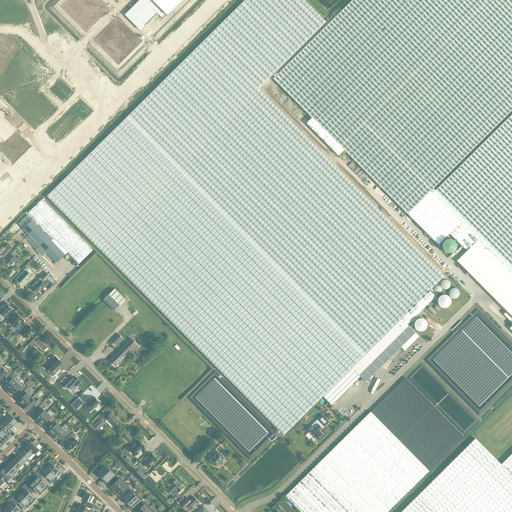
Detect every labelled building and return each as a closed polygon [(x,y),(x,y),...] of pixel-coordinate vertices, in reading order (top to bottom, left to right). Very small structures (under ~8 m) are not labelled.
[(46,195),(99,249),(259,90),(258,89),(326,22),(324,20),(304,0),(243,0),(110,132),(46,195)] [(146,2),(133,15),(145,26),(158,14),(163,19),(167,15),(168,16),(183,0),(149,0),(147,3),(146,2)] [(344,150),(408,215),(434,189),(433,188),(511,110),(511,0),(352,0),(273,79),(312,118),(306,124),(338,156),(344,150)] [(284,435),(323,396),(352,368),(430,291),(444,276),(261,91),(259,90),(99,249),(284,435)] [(467,251),(478,240),(511,273),(511,114),(435,191),(434,189),(408,215),(438,245),(449,234),(464,248),(466,250),(467,251)] [(12,123),(8,127),(15,134),(19,130),(12,123)] [(8,127),(4,131),(11,138),(15,134),(8,127)] [(4,131),(0,134),(7,141),(11,138),(4,131)] [(28,213),(29,213),(34,219),(40,224),(68,253),(79,264),(92,250),(42,199),(28,213)] [(18,224),(23,229),(34,219),(29,213),(18,224)] [(40,224),(34,219),(23,229),(29,235),(40,224)] [(57,263),(68,253),(40,224),(29,235),(40,246),(36,250),(42,255),(45,251),(57,263)] [(27,237),(26,239),(32,246),(36,250),(40,246),(29,235),(27,237)] [(511,325),(510,328),(511,330),(511,273),(478,240),(467,251),(457,261),(468,272),(466,274),(469,276),(470,275),(492,296),(511,316),(511,325)] [(0,256),(3,253),(6,255),(13,248),(8,244),(4,248),(0,244),(0,256)] [(16,249),(11,254),(12,255),(6,261),(11,266),(14,262),(17,265),(22,260),(19,257),(22,254),(16,249)] [(23,274),(18,279),(23,284),(32,276),(30,274),(33,272),(29,268),(23,274)] [(46,272),(41,277),(45,282),(46,281),(50,277),(46,272)] [(45,285),(41,281),(39,279),(32,286),(34,288),(33,289),(37,293),(45,285)] [(115,311),(126,300),(115,289),(104,300),(115,311)] [(352,368),(360,376),(366,382),(401,347),(405,351),(419,336),(407,325),(436,297),(430,291),(352,368)] [(0,319),(1,321),(13,309),(7,303),(4,305),(2,307),(0,305),(0,319)] [(436,313),(430,307),(428,309),(434,315),(436,313)] [(9,328),(14,333),(22,325),(20,323),(23,320),(20,317),(21,316),(18,314),(17,314),(16,313),(8,321),(12,325),(9,328)] [(27,339),(34,331),(29,325),(21,333),(19,331),(14,336),(16,338),(19,335),(21,337),(23,335),(27,339)] [(115,346),(123,338),(118,334),(111,342),(115,346)] [(35,338),(28,345),(31,348),(34,345),(33,344),(34,343),(43,352),(49,346),(40,337),(37,340),(35,338)] [(126,357),(137,345),(131,338),(109,361),(115,367),(126,357)] [(56,357),(46,366),(50,370),(48,372),(53,377),(60,369),(59,370),(57,368),(58,367),(62,363),(56,357)] [(0,379),(5,375),(7,377),(12,372),(9,370),(8,371),(4,366),(3,367),(0,370),(0,379)] [(331,405),(352,384),(360,376),(352,368),(323,396),(331,405)] [(11,381),(5,386),(7,388),(6,389),(9,391),(17,383),(19,381),(21,379),(17,375),(16,377),(13,374),(9,379),(11,381)] [(65,377),(60,381),(68,389),(69,387),(71,390),(75,386),(76,387),(80,382),(74,377),(72,378),(72,379),(70,377),(71,377),(70,376),(67,379),(65,377)] [(17,383),(9,391),(11,393),(12,393),(14,395),(19,389),(21,391),(26,387),(24,384),(23,385),(19,381),(17,383)] [(24,405),(32,398),(27,393),(30,391),(28,388),(23,393),(25,395),(19,401),(20,402),(23,405),(24,405)] [(89,396),(84,401),(88,404),(87,405),(92,410),(92,411),(95,408),(96,409),(98,406),(99,407),(102,404),(95,397),(92,400),(89,396)] [(36,402),(32,398),(24,405),(23,406),(24,407),(27,410),(28,411),(34,404),(36,407),(41,402),(39,399),(36,402)] [(78,398),(71,405),(76,410),(83,403),(78,398)] [(39,421),(47,413),(43,409),(45,406),(43,403),(38,408),(40,410),(34,416),(35,417),(34,418),(37,421),(38,420),(39,421)] [(285,496),(300,511),(387,511),(429,471),(371,412),(285,496)] [(51,417),(47,413),(39,421),(39,422),(42,425),(43,425),(43,426),(49,420),(52,422),(56,417),(54,414),(51,417)] [(103,423),(107,419),(114,427),(120,421),(111,413),(106,419),(105,417),(101,421),(100,420),(94,426),(98,430),(99,430),(105,436),(106,435),(99,428),(103,424),(103,423)] [(7,419),(13,426),(17,422),(11,415),(7,419)] [(324,427),(329,422),(322,415),(321,416),(317,419),(320,422),(319,424),(318,424),(315,427),(314,426),(312,428),(311,427),(307,430),(309,431),(308,432),(313,436),(311,438),(314,441),(316,439),(317,440),(323,434),(319,431),(321,429),(321,430),(323,428),(322,428),(324,426),(324,427)] [(3,423),(9,430),(13,426),(7,419),(3,423)] [(51,434),(52,436),(61,428),(57,424),(60,421),(57,419),(53,423),(55,426),(49,431),(52,433),(51,434)] [(0,425),(0,427),(6,433),(9,430),(3,423),(0,425)] [(63,426),(61,428),(52,436),(55,438),(56,438),(58,440),(63,434),(66,436),(70,432),(67,429),(67,430),(63,426)] [(70,439),(64,445),(70,451),(72,449),(77,444),(78,442),(73,437),(76,435),(73,432),(68,437),(70,439)] [(128,433),(124,438),(128,442),(132,437),(128,433)] [(453,511),(501,465),(475,439),(401,511),(453,511)] [(29,443),(27,446),(28,447),(33,452),(35,455),(39,450),(42,447),(39,444),(35,440),(30,445),(29,443)] [(139,441),(130,449),(136,455),(135,456),(137,459),(142,455),(139,452),(145,447),(144,446),(145,445),(142,442),(141,443),(139,441)] [(216,466),(224,458),(220,454),(224,450),(220,445),(216,450),(218,452),(215,455),(215,456),(214,457),(213,457),(210,461),(212,462),(211,463),(213,466),(214,465),(216,466)] [(33,453),(35,455),(33,452),(28,447),(25,450),(24,449),(21,452),(28,458),(33,453)] [(16,458),(22,464),(28,458),(21,452),(19,454),(20,455),(16,458)] [(139,460),(142,463),(143,462),(149,468),(157,459),(155,457),(156,456),(153,453),(152,454),(151,453),(146,459),(143,456),(139,460)] [(511,511),(511,453),(502,464),(501,465),(453,511),(511,511)] [(23,465),(22,464),(16,458),(13,462),(12,461),(10,463),(17,471),(23,465)] [(57,474),(59,471),(53,466),(56,464),(51,459),(48,462),(50,463),(46,467),(55,477),(57,474)] [(18,471),(17,471),(10,463),(7,465),(8,466),(5,470),(10,475),(12,477),(18,471)] [(102,470),(99,473),(101,476),(100,476),(102,478),(110,470),(112,468),(108,464),(107,465),(105,463),(100,468),(102,470)] [(155,470),(157,471),(161,476),(162,476),(166,472),(159,465),(155,470)] [(52,478),(53,479),(55,477),(46,467),(45,466),(41,470),(41,469),(38,472),(43,477),(45,474),(50,480),(52,478)] [(118,476),(117,476),(115,474),(116,473),(112,468),(110,470),(102,478),(104,480),(105,480),(107,482),(111,478),(113,481),(118,476)] [(10,475),(5,470),(4,470),(3,469),(0,472),(0,476),(5,481),(6,480),(7,481),(11,477),(10,476),(10,475)] [(45,487),(44,486),(46,484),(41,479),(43,477),(38,472),(35,474),(36,475),(32,479),(33,480),(43,489),(45,487)] [(115,491),(125,481),(120,477),(120,478),(118,476),(113,481),(115,483),(111,486),(113,488),(113,489),(115,491)] [(176,495),(178,492),(183,487),(176,479),(171,484),(169,482),(168,482),(167,482),(166,484),(167,485),(169,487),(167,489),(173,495),(174,493),(176,495)] [(40,490),(41,491),(43,489),(33,480),(29,484),(28,482),(25,485),(30,489),(32,487),(38,493),(40,490)] [(125,493),(130,489),(128,486),(129,486),(125,481),(115,491),(117,493),(118,492),(120,495),(123,491),(125,493)] [(32,500),(31,499),(33,497),(28,491),(30,489),(25,485),(23,487),(24,488),(20,492),(30,502),(32,500)] [(127,504),(137,494),(133,490),(132,491),(130,489),(125,493),(128,495),(124,499),(126,501),(125,502),(127,504)] [(27,503),(28,504),(30,502),(20,492),(16,496),(15,495),(13,497),(17,502),(19,500),(25,505),(27,503)] [(92,506),(94,504),(95,504),(97,498),(89,494),(86,492),(83,498),(88,501),(86,504),(87,504),(92,506)] [(143,501),(141,499),(142,498),(137,494),(127,504),(129,506),(130,505),(133,507),(136,504),(138,506),(143,501)] [(18,511),(20,510),(15,504),(17,502),(13,497),(10,500),(12,501),(8,505),(14,511),(18,511)] [(199,503),(193,497),(188,502),(186,499),(181,504),(185,509),(188,506),(191,510),(199,503)] [(144,511),(150,507),(146,503),(145,503),(143,501),(138,506),(140,508),(137,511),(144,511)]
